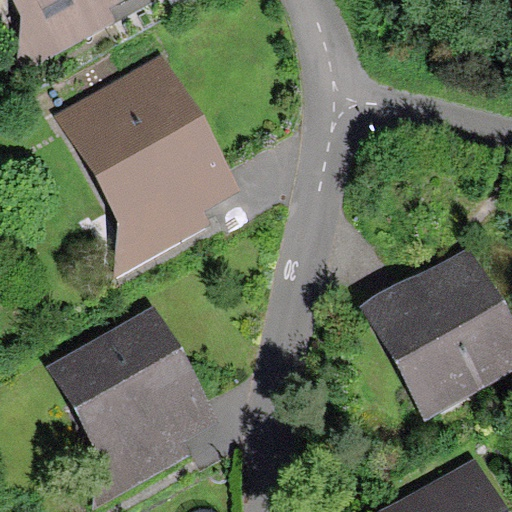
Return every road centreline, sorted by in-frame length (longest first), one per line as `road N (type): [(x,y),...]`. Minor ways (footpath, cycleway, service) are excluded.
road 1 (residential): [(270,511),(263,473),(337,94)]
road 2 (residential): [(511,145),(337,94)]
